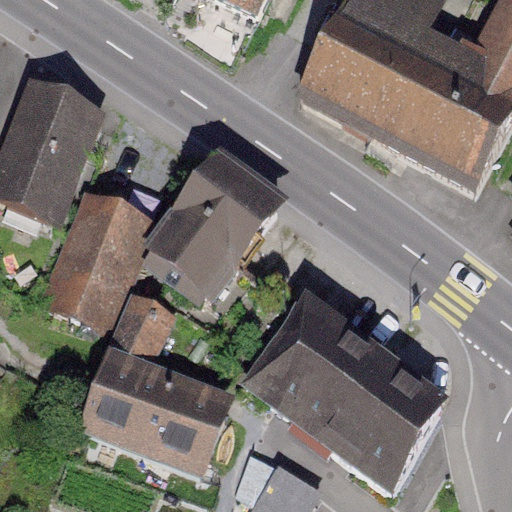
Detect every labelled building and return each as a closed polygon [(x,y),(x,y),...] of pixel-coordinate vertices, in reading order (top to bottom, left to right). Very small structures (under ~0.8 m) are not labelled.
[(207,0),(260,26),(273,0),(207,0)] [(477,201),(511,137),(511,31),(494,22),(465,76),(427,55),(448,18),(415,0),(359,0),(302,106),(477,201)] [(0,206),(63,232),(107,124),(31,93),(0,168),(0,206)] [(276,230),(208,180),(135,278),(203,328),(276,230)] [(151,225),(85,199),(39,315),(104,341),(151,225)] [(371,364),(300,309),(232,396),(302,451),(371,364)] [(441,419),(371,364),(302,451),(372,507),(441,419)] [(228,420),(104,374),(77,448),(201,493),(228,420)]
